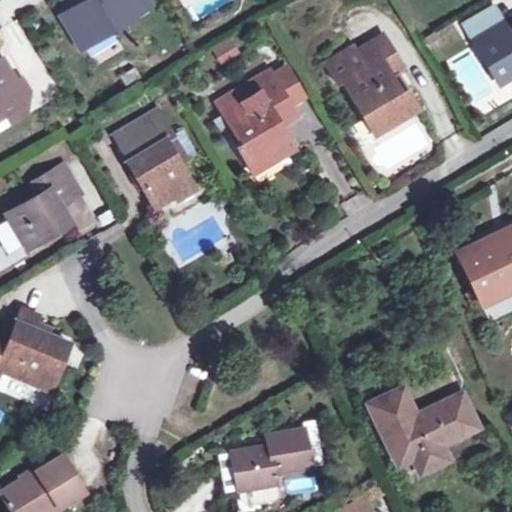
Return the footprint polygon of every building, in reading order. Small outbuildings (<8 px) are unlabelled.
[(151,8),(146,0),(85,0),(55,19),(75,54),(151,8)] [(494,6),(479,15),(487,28),(494,24),(502,37),(509,33),(494,6)] [(479,15),(463,24),(499,84),(511,76),(511,31),(509,33),(502,37),(494,24),(487,28),(479,15)] [(381,37),(369,44),(385,71),(397,63),(381,37)] [(385,71),(369,44),(356,52),(352,46),(323,63),(336,85),(343,81),(364,117),(372,112),(382,128),(416,107),(406,90),(400,94),(389,76),(401,69),(397,63),(385,71)] [(2,58),(0,59),(0,116),(4,114),(9,121),(25,111),(18,98),(29,91),(21,78),(16,82),(2,58)] [(119,76),(125,86),(140,78),(133,67),(119,76)] [(287,67),(272,76),(288,103),(303,95),(287,67)] [(250,95),(223,112),(240,141),(236,143),(248,163),(270,150),(276,159),(293,148),(280,125),(274,115),(289,105),(288,103),(272,76),(269,71),(244,86),(250,95)] [(217,102),(223,112),(250,95),(244,86),(217,102)] [(141,152),(127,160),(154,206),(191,184),(179,165),(197,155),(186,137),(189,135),(184,127),(181,125),(174,129),(176,132),(171,134),(156,109),(145,116),(152,128),(133,139),(141,152)] [(372,112),(364,117),(374,133),(382,128),(372,112)] [(112,135),(127,160),(141,152),(133,139),(152,128),(145,116),(112,135)] [(359,146),(371,140),(361,120),(349,127),(359,146)] [(270,150),(248,163),(253,172),(276,159),(270,150)] [(6,214),(17,233),(26,248),(69,222),(59,206),(56,200),(76,188),(62,164),(33,182),(39,193),(6,214)] [(56,200),(59,206),(79,193),(76,188),(56,200)] [(508,277),(511,284),(511,227),(456,255),(474,293),(508,277)] [(26,248),(17,233),(10,239),(18,253),(26,248)] [(376,254),(382,266),(396,258),(388,246),(376,254)] [(21,310),(10,337),(0,361),(0,369),(36,384),(41,372),(53,377),(68,343),(32,328),(37,316),(21,310)] [(0,361),(10,337),(0,333),(0,361)] [(48,389),(53,377),(41,372),(36,384),(48,389)] [(416,418),(414,414),(402,387),(367,403),(397,465),(412,458),(418,473),(448,459),(441,444),(477,427),(461,392),(424,410),(425,414),(416,418)] [(424,410),(414,414),(416,418),(425,414),(424,410)] [(230,452),(232,464),(237,490),(239,501),(243,505),(272,500),(276,495),(274,483),(272,473),(309,467),(303,429),(266,435),(268,445),(230,452)] [(0,489),(0,496),(9,511),(30,511),(51,500),(55,506),(83,490),(61,453),(0,489)] [(226,491),(237,490),(232,464),(222,465),(226,491)] [(335,511),(367,511),(370,511),(363,497),(335,511)] [(51,500),(30,511),(45,511),(55,506),(51,500)]
